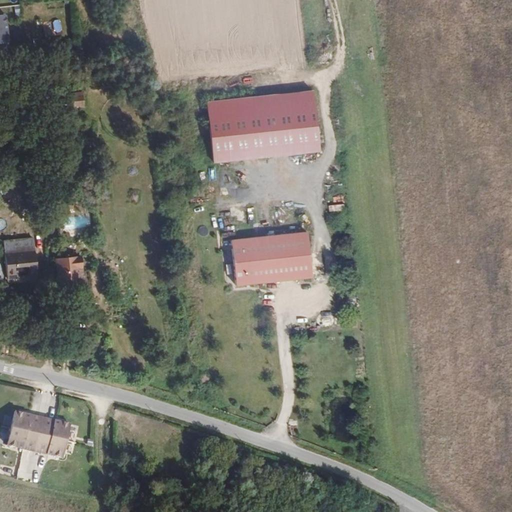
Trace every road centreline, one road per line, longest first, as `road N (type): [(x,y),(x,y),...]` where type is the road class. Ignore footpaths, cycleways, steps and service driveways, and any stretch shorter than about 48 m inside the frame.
road 1 (tertiary): [(0,367),(97,389),(297,454),(424,511)]
road 2 (unknown): [(320,225),(330,281),(285,322),(290,395),(276,447)]
road 3 (unknown): [(77,385),(37,237)]
